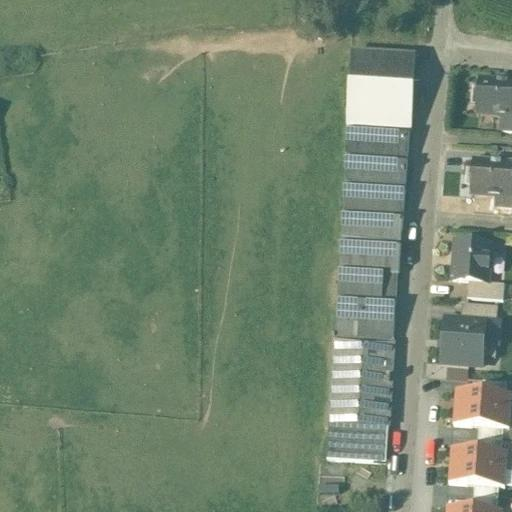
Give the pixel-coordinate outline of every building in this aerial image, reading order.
[(352,58),(335,341),(394,346),(398,278),(400,279),(410,136),(412,136),(416,62),(352,58)] [(511,86),(482,84),(481,94),(476,93),(474,110),(479,110),(479,119),(504,121),(502,134),(511,135),(511,86)] [(511,167),(477,164),(476,174),(470,174),(468,190),(474,191),(474,199),(496,201),(496,210),(511,211),(511,167)] [(492,248),(457,246),(454,285),(470,286),(489,287),(492,248)] [(489,287),(470,286),(469,302),(504,305),(506,289),(489,287)] [(499,310),(463,308),(462,324),(498,327),(499,310)] [(462,324),(447,323),(443,367),(483,370),(485,347),(499,348),(501,327),(462,324)] [(394,346),(335,341),(327,464),(386,467),(388,431),(389,431),(394,346)] [(484,385),(483,397),(507,399),(508,386),(484,385)] [(456,395),(455,412),(511,416),(511,405),(511,399),(507,399),(483,397),(456,395)] [(455,412),(453,429),(479,431),(510,433),(511,416),(455,412)] [(479,431),(479,443),(509,446),(510,433),(479,431)] [(479,443),(477,455),(508,458),(509,446),(479,443)] [(451,453),(450,470),(506,475),(508,458),(477,455),(451,453)] [(450,470),(448,488),(475,490),(505,492),(506,475),(450,470)] [(475,490),(474,502),(504,504),(505,492),(475,490)] [(474,502),(472,511),(503,511),(504,504),(474,502)]
